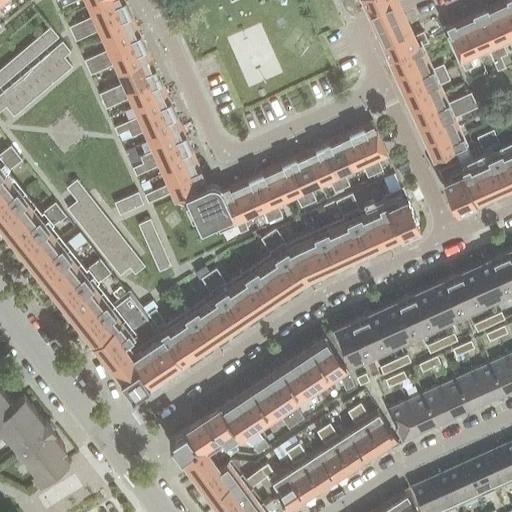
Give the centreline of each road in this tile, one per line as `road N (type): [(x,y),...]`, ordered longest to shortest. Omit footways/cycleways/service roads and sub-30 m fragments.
road 1 (residential): [(108,439),(328,290),(448,236)]
road 2 (residential): [(150,0),(213,143),(234,152),(375,88)]
road 3 (residential): [(511,415),(400,466),(329,511)]
road 4 (tertiary): [(108,439),(0,306)]
road 5 (residential): [(448,236),(387,98),(375,88)]
road 6 (residential): [(375,88),(355,36),(436,0)]
